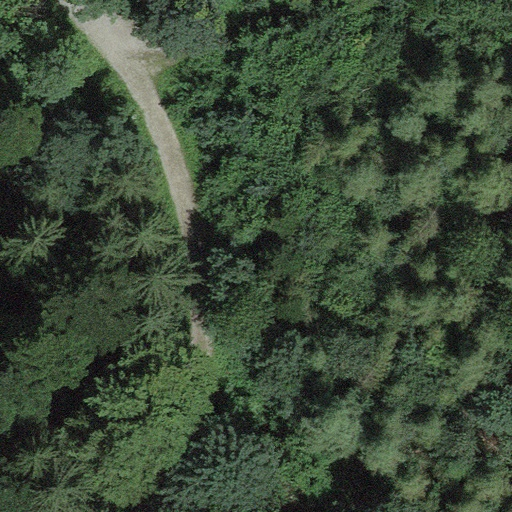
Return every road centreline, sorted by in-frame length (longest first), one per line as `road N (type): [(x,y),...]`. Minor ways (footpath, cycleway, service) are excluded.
road 1 (track): [(116,0),(203,331),(196,457),(171,511)]
road 2 (track): [(134,68),(364,0)]
